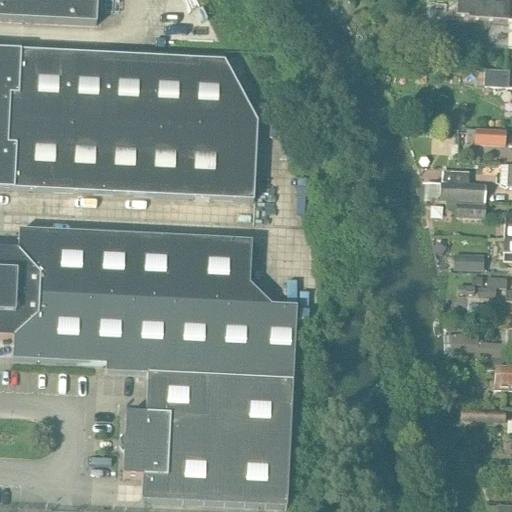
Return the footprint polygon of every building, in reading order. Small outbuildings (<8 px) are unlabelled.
[(0,0),(0,23),(95,28),(96,0),(0,0)] [(457,1),(456,17),(468,18),(468,20),(508,23),(509,4),(457,1)] [(4,124),(256,134),(256,127),(223,65),(0,53),(0,98),(5,99),(4,124)] [(505,90),(506,79),(506,75),(484,75),(484,89),(505,90)] [(256,134),(4,124),(3,149),(0,148),(0,193),(252,206),(256,134)] [(503,147),(504,134),(473,133),(473,146),(503,147)] [(496,174),(496,185),(499,186),(499,187),(505,190),(511,190),(511,168),(511,169),(500,168),(499,174),(496,174)] [(441,174),(440,189),(433,189),(432,202),(445,203),(444,204),(476,206),(476,203),(484,204),(484,187),(467,186),(467,175),(441,174)] [(476,206),(444,204),(444,211),(455,212),(454,222),(484,223),(485,208),(476,207),(476,206)] [(511,217),(504,217),(502,243),(511,243),(511,217)] [(0,296),(247,309),(251,246),(18,234),(17,254),(0,253),(0,296)] [(511,243),(502,243),(501,267),(511,267),(511,243)] [(453,274),(482,275),(483,259),(453,257),(453,274)] [(506,282),(486,282),(486,291),(477,291),(477,300),(495,301),(495,292),(506,293),(506,282)] [(456,297),(473,298),(473,289),(457,288),(456,297)] [(0,296),(0,341),(13,342),(12,364),(105,369),(105,377),(147,379),(292,387),(292,386),(295,311),(247,309),(0,296)] [(502,319),(503,307),(482,306),(482,318),(502,319)] [(487,360),(501,360),(502,346),(478,345),(479,338),(455,337),(455,340),(450,340),(450,339),(443,339),(443,360),(449,360),(449,361),(462,361),(462,359),(487,360)] [(511,393),(511,360),(501,360),(487,360),(486,372),(495,373),(494,393),(511,393)] [(285,511),(292,387),(147,379),(145,418),(125,417),(124,442),(121,444),(119,447),(119,450),(120,453),(123,455),(122,480),(142,481),(140,505),(276,511),(285,511)] [(461,424),(504,426),(504,414),(461,412),(461,424)]
